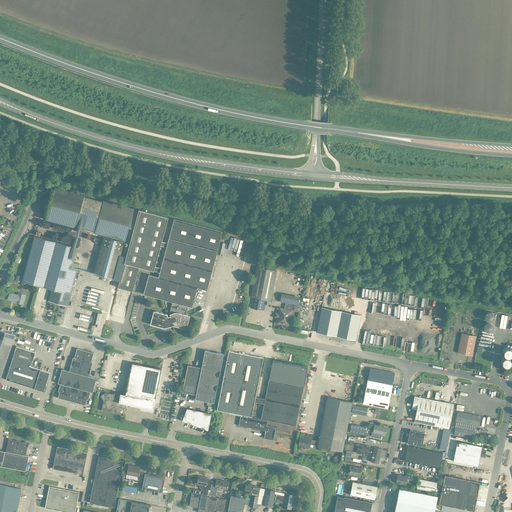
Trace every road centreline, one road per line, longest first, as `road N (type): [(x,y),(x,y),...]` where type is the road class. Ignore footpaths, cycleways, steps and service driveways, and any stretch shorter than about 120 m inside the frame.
road 1 (unclassified): [(0,314),(153,357),(233,326),(406,366)]
road 2 (trunk): [(370,134),(214,108),(0,37)]
road 3 (secondary): [(0,101),(121,145),(310,175)]
road 4 (unclassified): [(406,366),(511,391),(485,511)]
road 5 (tertiary): [(317,511),(319,486),(305,471),(186,447)]
road 6 (secondary): [(356,178),(511,187)]
road 7 (unclassified): [(378,511),(406,366)]
road 8 (trunk): [(370,134),(511,155)]
road 9 (trunk): [(511,145),(370,134)]
road 10 (tertiary): [(186,447),(50,417)]
road 11 (tertiary): [(315,139),(322,0)]
road 12 (unclassified): [(295,511),(292,486),(182,465)]
